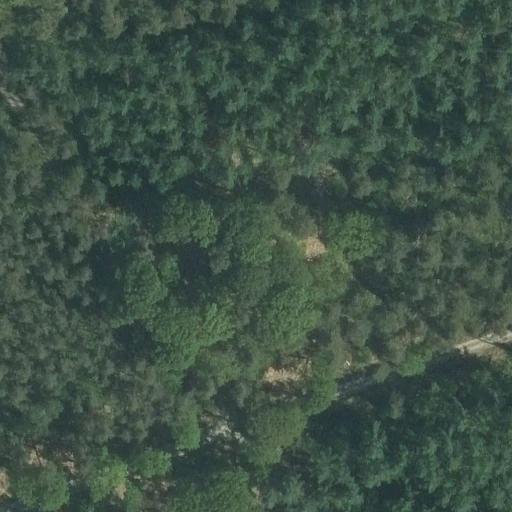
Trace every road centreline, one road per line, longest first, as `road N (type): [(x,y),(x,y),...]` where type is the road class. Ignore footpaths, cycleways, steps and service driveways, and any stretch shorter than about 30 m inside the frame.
road 1 (track): [(234,431),(0,84)]
road 2 (track): [(511,333),(234,431)]
road 3 (track): [(234,431),(6,511)]
